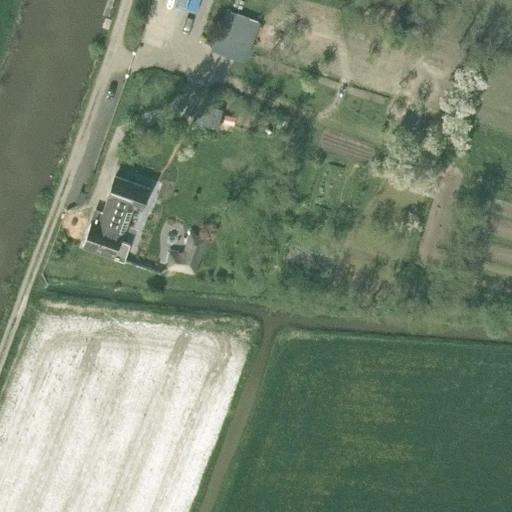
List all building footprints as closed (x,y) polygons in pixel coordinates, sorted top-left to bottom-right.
[(216,43),(247,54),(262,16),(231,5),(216,43)] [(208,125),(206,133),(214,135),(221,110),(196,103),(191,121),(208,125)] [(225,114),(223,123),(233,125),(235,116),(225,114)] [(120,240),(132,205),(141,208),(149,188),(113,175),(106,196),(109,196),(103,212),(95,209),(82,246),(123,260),(129,243),(120,240)] [(168,267),(193,272),(195,269),(200,254),(207,241),(207,238),(192,232),(190,233),(184,250),(178,253),(170,251),(168,267)]
